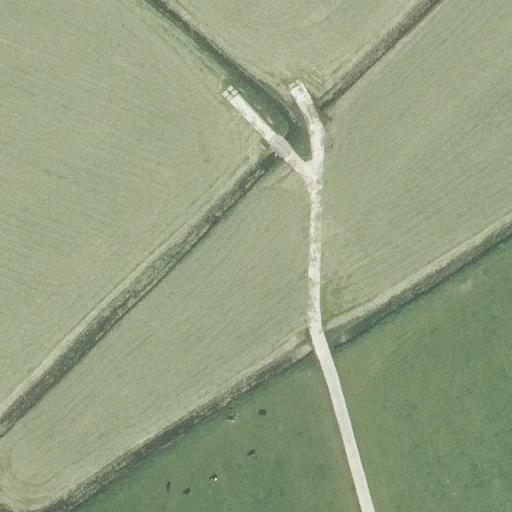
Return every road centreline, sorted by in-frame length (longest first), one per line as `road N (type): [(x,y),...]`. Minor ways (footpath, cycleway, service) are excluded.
road 1 (track): [(298,91),(319,157),(313,319),(367,511)]
road 2 (track): [(229,93),(317,188)]
